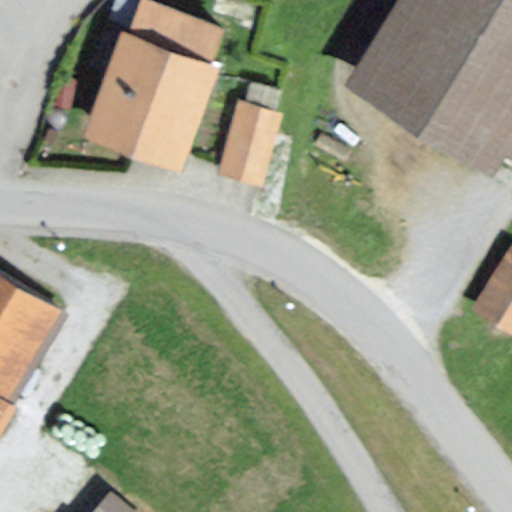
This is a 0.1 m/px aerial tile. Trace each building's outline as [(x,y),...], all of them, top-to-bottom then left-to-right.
[(511,0),(394,0),(341,88),(490,178),(504,156),(511,160),(511,0)] [(227,58),(137,29),(102,137),(192,166),(227,58)] [(245,82),(218,157),(267,175),(294,100),(245,82)] [(511,256),(488,306),(511,317),(511,256)] [(59,307),(0,274),(0,382),(13,389),(59,307)] [(0,411),(13,389),(0,382),(0,411)] [(154,511),(122,481),(92,511),(154,511)]
